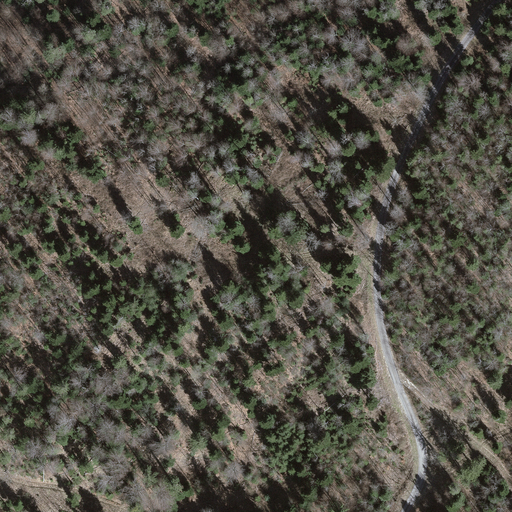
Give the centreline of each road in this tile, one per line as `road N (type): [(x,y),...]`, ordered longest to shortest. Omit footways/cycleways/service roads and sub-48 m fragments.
road 1 (track): [(403,511),(424,458),(377,311),(380,227),(411,135),(497,0)]
road 2 (track): [(392,371),(511,484)]
road 3 (track): [(376,258),(214,259)]
road 4 (track): [(0,474),(136,511)]
